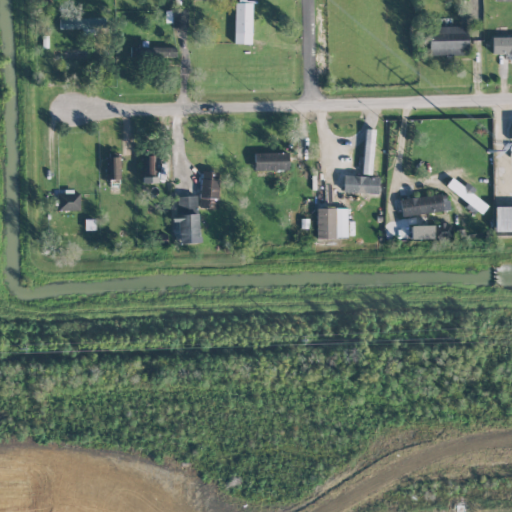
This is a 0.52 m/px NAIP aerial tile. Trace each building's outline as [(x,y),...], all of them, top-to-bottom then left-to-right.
[(234,43),(251,44),(252,2),(235,1),(234,43)] [(187,25),(187,9),(164,9),(165,26),(187,25)] [(429,55),(468,55),(467,26),(428,27),(429,55)] [(511,36),(491,37),(492,54),(511,53),(511,36)] [(175,47),(141,47),(141,57),(175,56),(175,47)] [(254,170),(288,170),(288,152),(254,153),(254,170)] [(121,157),(107,157),(106,179),(120,179),(121,157)] [(218,172),(200,171),(199,208),(217,209),(218,172)] [(378,176),(343,175),(342,193),(377,194),(378,176)] [(464,185),(462,186),(451,178),(444,187),(479,215),(488,204),(464,185)] [(57,209),(79,210),(79,194),(57,193),(57,209)] [(448,211),(447,194),(400,198),(401,215),(448,211)] [(178,243),(197,243),(196,196),(176,196),(177,214),(171,215),(171,222),(177,222),(178,243)] [(511,206),(494,207),(494,231),(511,231),(511,206)] [(347,237),(346,208),(315,208),(316,238),(347,237)] [(432,225),(409,225),(410,239),(433,238),(432,225)] [(451,236),(451,225),(438,225),(438,236),(451,236)]
